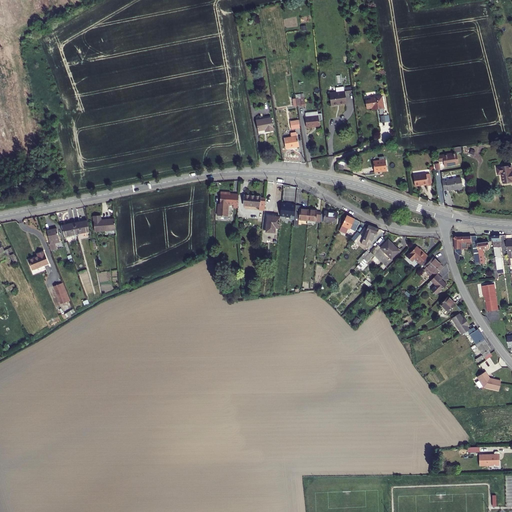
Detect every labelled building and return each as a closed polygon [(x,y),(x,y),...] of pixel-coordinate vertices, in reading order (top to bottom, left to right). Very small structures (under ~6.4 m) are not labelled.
[(329,93),(331,105),(346,103),(345,91),(329,93)] [(382,96),(370,98),(371,100),(366,100),(367,108),(372,108),(372,109),(384,108),(382,96)] [(306,127),(320,126),(319,116),(318,116),(318,112),(310,113),(310,116),(305,117),(306,127)] [(256,121),(258,131),(265,129),(266,132),(274,131),(271,118),(256,121)] [(290,121),(291,129),(300,128),(299,120),(290,121)] [(284,138),(286,148),(299,146),(296,132),(291,133),(291,137),(284,138)] [(456,152),(437,155),(438,159),(441,159),(441,160),(442,160),(443,165),(457,163),(456,152)] [(373,161),(374,172),(386,170),(385,160),(373,161)] [(503,173),(504,183),(511,182),(510,181),(511,180),(511,171),(511,166),(498,168),(499,174),(503,173)] [(414,176),(415,186),(427,185),(428,186),(432,186),(430,174),(426,175),(426,174),(414,176)] [(442,181),(444,190),(448,189),(448,190),(463,188),(463,187),(468,186),(466,177),(442,181)] [(227,192),(220,192),(220,204),(218,204),(217,215),(227,216),(228,210),(228,205),(233,205),(233,208),(238,208),(239,194),(227,193),(227,192)] [(245,195),(244,205),(259,207),(259,210),(264,211),(266,199),(260,198),(261,197),(245,195)] [(300,206),(296,205),(293,226),(298,226),(298,220),(307,220),(308,209),(300,209),(300,206)] [(317,210),(308,209),(307,220),(320,221),(321,214),(321,212),(317,212),(317,210)] [(324,214),(321,214),(320,221),(337,223),(338,213),(324,211),(324,214)] [(98,216),(99,231),(120,229),(120,219),(112,220),(112,219),(105,220),(105,215),(98,216)] [(347,215),(339,231),(346,234),(348,228),(354,231),(359,221),(347,215)] [(267,216),(266,232),(275,232),(275,227),(279,227),(280,217),(267,216)] [(92,220),(79,223),(82,234),(94,231),(92,220)] [(66,226),(70,236),(82,234),(79,223),(66,226)] [(379,229),(368,225),(362,243),(366,245),(368,239),(372,240),(375,234),(377,235),(379,229)] [(52,231),(54,239),(60,238),(63,237),(61,229),(52,231)] [(354,242),(360,234),(357,232),(351,239),(354,242)] [(496,258),(497,269),(503,268),(500,247),(502,247),(500,234),(493,235),(496,258)] [(476,235),(471,236),(472,244),(474,257),(475,264),(485,263),(483,249),(490,248),(489,242),(478,244),(476,235)] [(472,244),(471,236),(457,237),(455,239),(455,256),(457,263),(458,263),(460,263),(459,260),(458,256),(459,256),(459,249),(467,248),(467,244),(472,244)] [(381,248),(392,258),(398,251),(394,246),(395,245),(389,240),(381,248)] [(0,265),(3,264),(1,258),(4,257),(3,254),(9,251),(5,242),(0,244),(0,265)] [(422,252),(417,247),(408,257),(413,261),(415,259),(421,264),(427,258),(428,257),(422,251),(422,252)] [(44,268),(55,263),(50,251),(44,254),(45,256),(40,259),(44,268)] [(369,253),(366,251),(357,261),(360,263),(369,253)] [(369,253),(360,263),(363,265),(373,254),(370,252),(369,253)] [(425,265),(436,275),(437,273),(444,267),(433,257),(425,265)] [(496,258),(486,259),(487,262),(492,261),(495,278),(499,278),(497,269),(496,258)] [(39,270),(44,268),(40,259),(35,260),(39,270)] [(441,290),(447,284),(442,279),(442,278),(437,273),(436,275),(431,280),(435,285),(431,289),(433,292),(436,295),(436,294),(436,295),(441,290)] [(368,277),(364,283),(370,287),(374,282),(368,277)] [(59,286),(66,304),(71,302),(75,300),(68,283),(59,286)] [(495,283),(482,285),(484,294),(485,294),(487,310),(498,309),(495,283)] [(441,310),(445,314),(456,303),(448,296),(440,304),(444,308),(441,310)] [(66,304),(70,313),(75,311),(71,302),(66,304)] [(461,334),(467,330),(469,329),(467,325),(468,324),(465,320),(464,321),(462,318),(459,313),(451,318),(461,334)] [(469,329),(467,330),(476,344),(484,338),(478,329),(476,330),(473,327),(469,329)] [(491,349),(484,338),(476,344),(482,354),(476,358),(478,361),(484,357),(490,353),(489,350),(491,349)] [(486,372),(477,377),(484,387),(499,390),(501,381),(493,379),(492,379),(490,379),(486,372)] [(481,454),(481,465),(501,464),(501,452),(500,451),(497,451),(496,452),(496,454),(481,454)]
